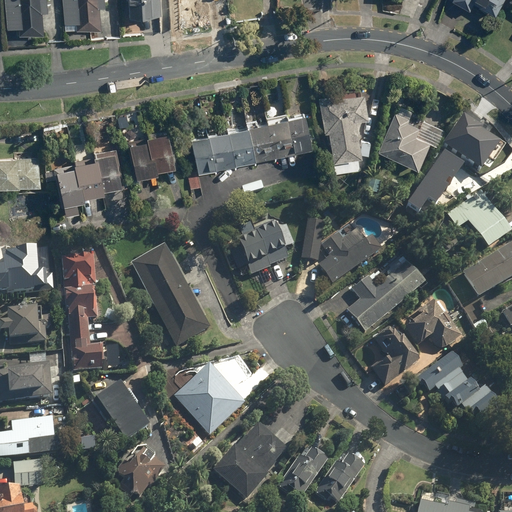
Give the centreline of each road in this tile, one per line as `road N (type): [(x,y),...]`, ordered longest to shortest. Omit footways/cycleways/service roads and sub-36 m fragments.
road 1 (residential): [(0,87),(343,36),(428,52),(511,109)]
road 2 (residential): [(511,465),(475,463),(401,438),(277,323)]
